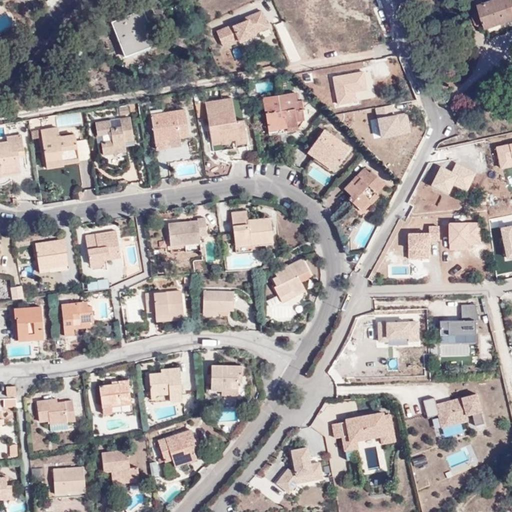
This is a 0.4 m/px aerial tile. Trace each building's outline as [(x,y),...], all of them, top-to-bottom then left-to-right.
[(487,25),(488,29),(511,20),(511,0),(492,0),(493,1),(481,5),(482,9),(475,12),(473,15),(476,24),(481,26),(487,25)] [(261,10),(215,29),(222,46),(269,26),(261,10)] [(133,49),(147,43),(155,40),(144,11),(111,24),(123,52),(133,49)] [(511,20),(488,29),(490,35),(511,27),(511,20)] [(149,50),(147,43),(133,49),(136,55),(149,50)] [(256,82),(256,90),(271,91),(272,83),(256,82)] [(296,92),(281,95),(287,126),(287,128),(298,126),(297,122),(305,120),(303,109),(300,110),(298,101),(297,101),(296,92)] [(287,126),(281,95),(263,97),(269,135),(279,133),(278,128),(287,126)] [(211,116),(207,117),(209,125),(214,125),(215,131),(210,132),(213,152),(248,145),(244,120),(236,121),(232,97),(209,101),(211,116)] [(119,115),(129,114),(128,107),(119,108),(119,115)] [(151,114),(155,144),(165,142),(164,141),(181,138),(189,137),(185,109),(151,114)] [(57,127),(83,123),(82,112),(55,116),(57,127)] [(103,155),(114,153),(113,147),(125,146),(125,143),(134,141),(131,116),(120,118),(121,125),(111,127),(110,120),(95,122),(97,136),(103,135),(104,141),(101,141),(103,155)] [(329,126),(324,133),(326,135),(332,128),(329,126)] [(40,130),(41,137),(59,134),(59,127),(40,130)] [(311,149),(318,156),(320,154),(337,168),(354,146),(332,128),(326,135),(324,133),(311,149)] [(38,131),(31,132),(32,139),(39,138),(38,131)] [(0,173),(1,173),(20,170),(19,158),(17,151),(24,149),(22,134),(7,137),(8,141),(0,142),(0,173)] [(41,137),(45,161),(62,158),(63,160),(79,157),(75,134),(60,136),(59,134),(41,137)] [(165,142),(155,144),(156,149),(182,145),(181,138),(164,141),(165,142)] [(320,154),(318,156),(315,160),(332,173),(337,168),(320,154)] [(62,158),(45,161),(46,169),(64,166),(63,164),(79,162),(79,157),(63,160),(62,158)] [(348,198),(361,210),(369,202),(371,204),(379,197),(376,194),(385,185),(371,170),(369,173),(364,167),(357,174),(361,178),(354,185),(350,181),(344,188),(351,195),(348,198)] [(351,181),(350,181),(354,185),(361,178),(357,174),(357,175),(351,181)] [(369,202),(361,210),(363,212),(371,204),(369,202)] [(231,212),(235,247),(251,245),(273,242),(270,218),(248,221),(246,210),(231,212)] [(185,245),(201,243),(200,236),(207,235),(205,217),(197,218),(197,219),(168,223),(171,247),(185,245)] [(90,264),(104,262),(103,256),(120,253),(116,230),(86,235),(90,264)] [(36,243),(40,272),(70,268),(66,239),(36,243)] [(202,251),(201,243),(185,245),(186,253),(202,251)] [(251,245),(235,247),(236,253),(252,251),(251,245)] [(274,286),(280,298),(294,291),(295,293),(305,288),(301,280),(311,275),(302,258),(275,272),(277,276),(273,278),(276,285),(274,286)] [(294,291),(280,298),(282,303),(306,291),(305,288),(295,293),(294,291)] [(155,312),(155,314),(168,313),(168,316),(178,315),(184,314),(182,289),(145,293),(147,312),(155,312)] [(203,290),(203,310),(219,311),(234,311),(233,291),(203,290)] [(62,304),(65,336),(74,335),(74,329),(74,324),(92,322),(93,322),(92,305),(87,306),(84,306),(83,302),(62,304)] [(475,303),(460,304),(461,319),(439,319),(440,335),(478,333),(475,303)] [(35,334),(36,340),(44,339),(40,307),(14,308),(15,318),(17,317),(19,335),(35,334)] [(168,313),(155,314),(155,322),(178,320),(178,315),(168,316),(168,313)] [(19,341),(36,340),(35,334),(19,335),(17,317),(15,318),(13,317),(16,339),(19,341)] [(417,321),(377,322),(377,340),(388,341),(388,336),(407,335),(407,339),(418,339),(417,321)] [(65,336),(55,336),(57,352),(67,351),(65,336)] [(211,390),(221,391),(221,388),(238,388),(238,382),(238,374),(243,374),(243,365),(211,365),(211,390)] [(166,372),(160,372),(149,373),(151,402),(181,400),(178,367),(166,367),(166,372)] [(119,383),(111,384),(99,385),(103,414),(132,411),(129,379),(119,381),(119,383)] [(7,396),(16,395),(15,386),(6,387),(7,396)] [(433,397),(422,400),(427,416),(437,414),(441,426),(467,421),(466,415),(482,410),(476,393),(436,404),(433,397)] [(16,398),(3,398),(4,406),(17,406),(16,398)] [(54,402),(53,398),(37,400),(39,422),(49,420),(50,431),(68,429),(67,422),(76,421),(73,400),(58,402),(54,402)] [(344,420),(331,423),(332,437),(341,436),(344,450),(358,447),(357,440),(379,436),(381,443),(396,441),(390,413),(383,414),(383,411),(344,417),(344,420)] [(175,466),(197,459),(194,449),(201,446),(198,437),(194,438),(191,428),(157,440),(165,461),(173,459),(175,466)] [(287,467),(274,482),(289,492),(299,482),(324,478),(321,461),(311,463),(308,445),(290,448),(292,467),(287,467)] [(112,483),(138,481),(136,467),(130,467),(127,449),(101,451),(103,471),(111,471),(112,483)] [(47,498),(55,498),(55,493),(85,491),(83,466),(45,470),(47,498)] [(0,499),(12,499),(12,485),(7,484),(6,477),(0,476),(0,499)]
